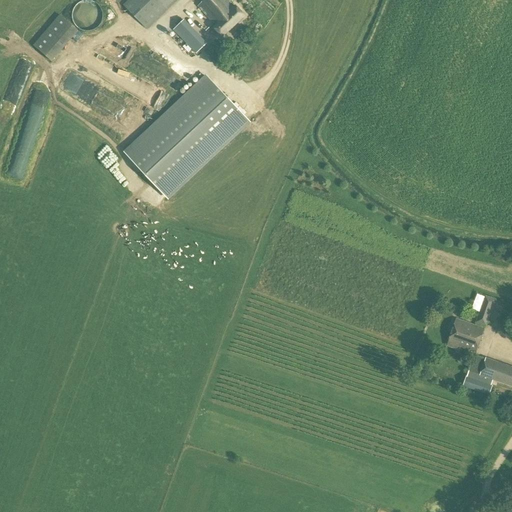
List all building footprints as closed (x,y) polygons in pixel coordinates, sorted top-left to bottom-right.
[(87,31),(90,31),(92,31),(95,30),(97,28),(99,26),(101,24),(102,22),(103,19),(103,17),(103,14),(103,12),(102,9),(100,7),(99,5),(97,3),(94,2),(92,1),(89,0),(87,0),(84,1),(82,1),(79,3),(77,4),(75,6),(74,8),(73,11),(72,13),(72,16),(72,18),(73,21),(74,23),(76,26),(77,27),(80,29),(82,30),(84,31),(87,31)] [(128,0),(123,5),(147,30),(177,0),(128,0)] [(234,9),(225,0),(204,0),(197,6),(213,23),(209,27),(212,30),(213,29),(222,38),(245,16),(236,7),(234,9)] [(52,62),(78,31),(59,15),(33,45),(52,62)] [(207,44),(184,19),(173,30),(196,54),(207,44)] [(169,200),(251,122),(206,75),(124,152),(169,200)] [(486,325),(494,300),(485,297),(476,322),(486,325)] [(475,352),(484,329),(456,319),(447,346),(457,349),(458,346),(475,352)] [(511,385),(511,368),(486,359),(481,375),(511,385)] [(494,379),(481,375),(470,371),(468,377),(467,376),(464,386),(489,395),(493,386),(492,385),(494,380),(494,379)]
